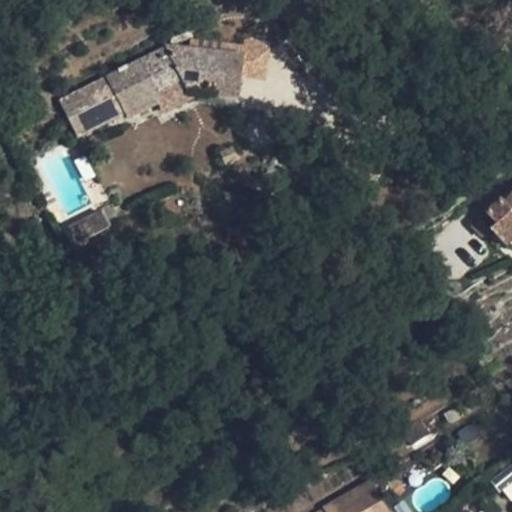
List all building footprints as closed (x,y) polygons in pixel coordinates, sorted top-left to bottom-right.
[(243,55),(170,46),(61,100),(80,136),(126,113),(129,117),(159,102),(155,94),(183,79),(189,91),(237,98),(243,55)] [(189,91),(183,79),(155,94),(159,102),(164,111),(192,97),(189,91)] [(511,195),(509,199),(505,196),(477,223),(486,233),(493,228),(508,245),(511,241),(511,195)] [(119,216),(109,196),(98,202),(108,221),(119,216)] [(429,432),(423,422),(405,433),(412,442),(429,432)] [(389,511),(372,482),(325,510),(320,511),(389,511)]
